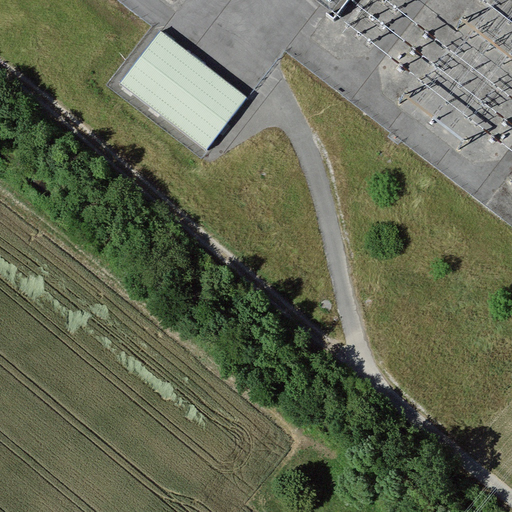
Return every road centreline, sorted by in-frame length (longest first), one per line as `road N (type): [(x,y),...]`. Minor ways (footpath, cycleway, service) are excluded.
road 1 (track): [(511,500),(365,376),(308,157),(272,88)]
road 2 (track): [(0,66),(365,376)]
